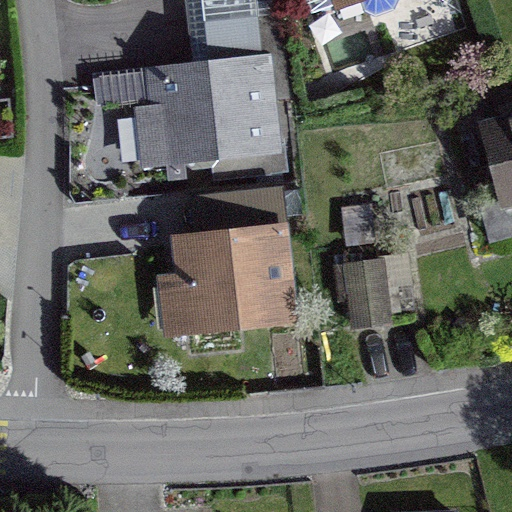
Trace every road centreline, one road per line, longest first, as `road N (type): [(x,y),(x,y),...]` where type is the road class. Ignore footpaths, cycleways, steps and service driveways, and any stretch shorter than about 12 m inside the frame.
road 1 (tertiary): [(511,410),(261,449),(29,451)]
road 2 (residential): [(29,451),(43,156),(30,0)]
